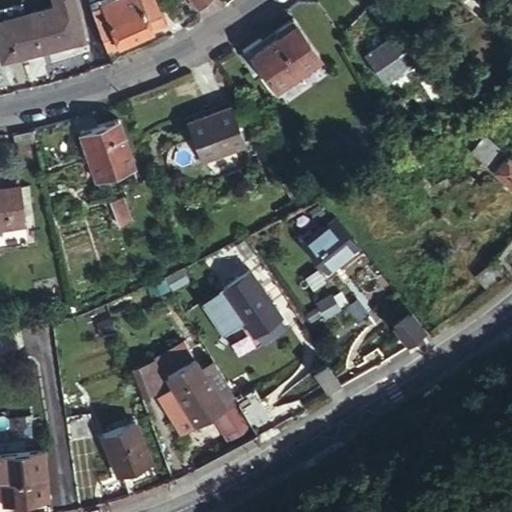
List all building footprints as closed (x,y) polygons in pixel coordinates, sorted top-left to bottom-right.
[(53,0),(55,7),(64,44),(82,39),(72,0),(53,0)] [(94,0),(88,3),(91,9),(104,4),(102,0),(94,0)] [(91,9),(105,48),(151,29),(145,13),(139,0),(113,0),(104,4),(91,9)] [(139,0),(145,13),(154,9),(150,0),(139,0)] [(375,1),(367,9),(380,24),(388,17),(375,1)] [(64,44),(55,7),(0,19),(0,57),(0,59),(64,44)] [(145,13),(151,29),(162,24),(154,9),(145,13)] [(318,56),(292,18),(241,52),(266,91),(318,56)] [(414,59),(395,35),(366,57),(386,82),(414,59)] [(433,93),(417,67),(405,73),(421,100),(433,93)] [(246,147),(232,106),(187,122),(200,162),(246,147)] [(133,167),(116,120),(77,132),(94,180),(133,167)] [(31,130),(13,134),(20,164),(38,159),(31,130)] [(511,162),(481,134),(466,149),(511,192),(511,162)] [(0,227),(21,225),(16,184),(0,186),(0,227)] [(129,220),(121,194),(107,198),(115,224),(129,220)] [(351,244),(325,214),(293,244),(321,271),(351,244)] [(502,271),(490,258),(472,273),(483,286),(502,271)] [(276,315),(242,267),(216,285),(250,333),(276,315)] [(406,342),(421,330),(406,312),(391,324),(406,342)] [(112,325),(107,314),(95,318),(99,330),(112,325)] [(178,431),(234,398),(213,361),(200,369),(182,339),(161,352),(171,368),(164,372),(170,383),(155,391),(178,431)] [(147,360),(157,376),(164,372),(171,368),(161,352),(147,360)] [(310,370),(324,390),(337,382),(322,361),(310,370)] [(33,417),(13,415),(11,435),(32,436),(33,417)] [(147,461),(133,421),(102,432),(114,472),(147,461)] [(39,446),(0,449),(0,501),(45,496),(39,446)]
